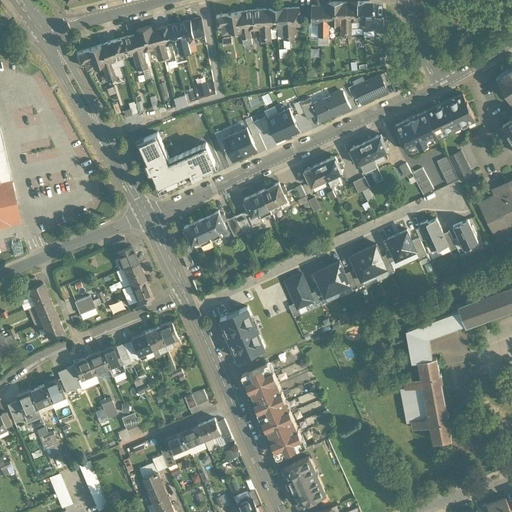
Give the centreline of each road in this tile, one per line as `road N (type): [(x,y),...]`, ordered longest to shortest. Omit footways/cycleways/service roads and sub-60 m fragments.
road 1 (residential): [(145,215),(436,84)]
road 2 (residential): [(191,313),(441,194)]
road 3 (tertiary): [(279,511),(191,313)]
road 4 (tertiary): [(145,215),(44,36)]
road 5 (residential): [(182,294),(52,350),(0,387)]
road 6 (residential): [(0,276),(145,215)]
road 7 (residential): [(173,0),(44,36)]
